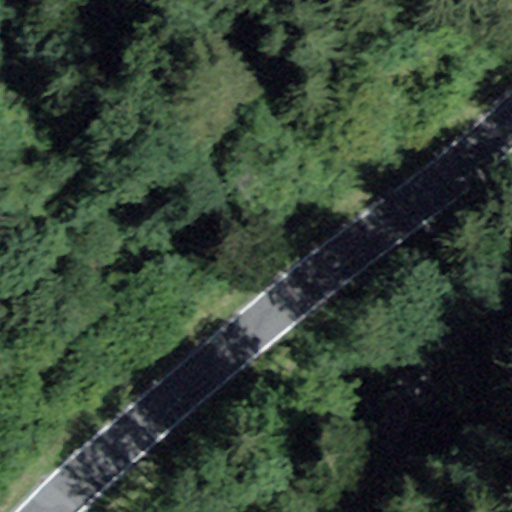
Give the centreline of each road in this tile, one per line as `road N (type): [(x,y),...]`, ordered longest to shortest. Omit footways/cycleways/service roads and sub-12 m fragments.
road 1 (tertiary): [(511,124),(266,319),(50,511)]
road 2 (residential): [(511,163),(299,511)]
